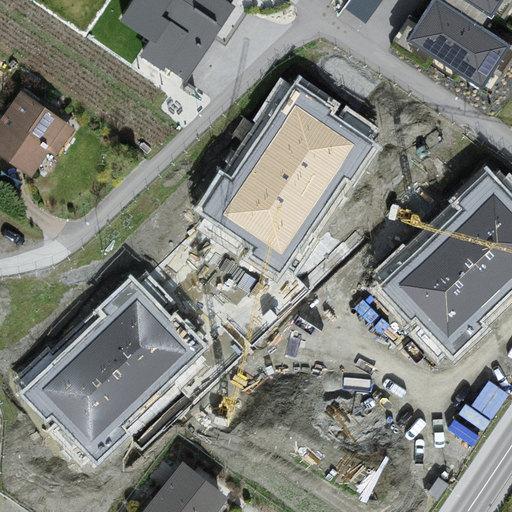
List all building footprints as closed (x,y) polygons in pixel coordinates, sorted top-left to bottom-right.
[(148,42),(139,55),(187,83),(236,9),(232,5),(235,0),(136,0),(122,24),(148,42)] [(439,0),(432,0),(408,42),(491,99),(511,65),(511,46),(480,26),(488,17),(505,20),(511,8),(511,0),(439,0)] [(371,141),(283,82),(195,212),(284,271),(371,141)] [(22,92),(0,122),(0,160),(35,180),(73,129),(22,92)] [(511,193),(495,177),(382,286),(449,355),(511,293),(511,193)] [(206,352),(134,277),(20,386),(92,461),(206,352)] [(482,423),(508,388),(489,374),(463,409),(482,423)] [(182,463),(145,511),(217,511),(228,499),(182,463)]
